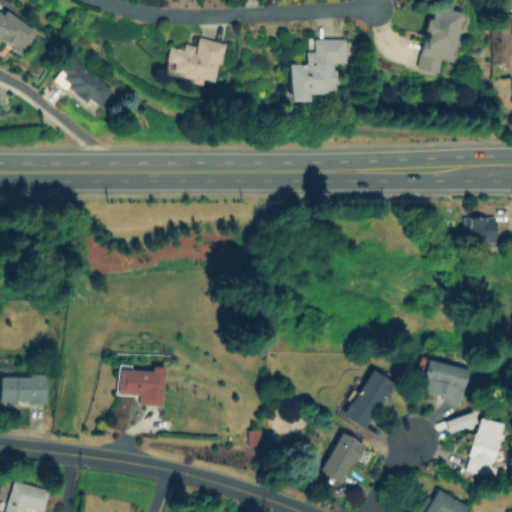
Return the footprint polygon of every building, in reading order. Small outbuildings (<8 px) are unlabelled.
[(511,0),(502,0),(503,8),(511,7),(511,0)] [(414,67),(435,71),(437,58),(447,60),(457,11),(426,5),(414,67)] [(0,45),(15,55),(33,29),(0,7),(0,45)] [(211,80),(221,41),(194,35),(192,45),(178,41),(176,47),(165,44),(158,72),(197,81),(198,77),(211,80)] [(283,61),(284,99),(304,99),(304,92),(331,92),(330,61),(342,61),(342,36),(309,36),(309,49),(301,49),(301,61),(283,61)] [(93,108),(109,87),(68,55),(52,75),(93,108)] [(491,215),(462,215),(462,247),(491,247),(491,215)] [(464,367),(423,357),(415,391),(456,401),(464,367)] [(158,404),(161,366),(147,365),(147,367),(114,365),(112,392),(135,393),(135,402),(158,404)] [(340,414),(366,428),(391,379),(365,366),(340,414)] [(42,374),(0,374),(0,401),(42,401),(42,374)] [(445,431),(473,423),(469,410),(441,419),(445,431)] [(499,422),(474,416),(462,468),(487,474),(499,422)] [(259,445),(258,429),(245,430),(246,446),(259,445)] [(315,469),(338,481),(360,442),(337,429),(315,469)] [(0,510),(0,511),(39,511),(45,488),(7,479),(0,510)] [(460,511),(464,504),(431,487),(418,511),(460,511)]
